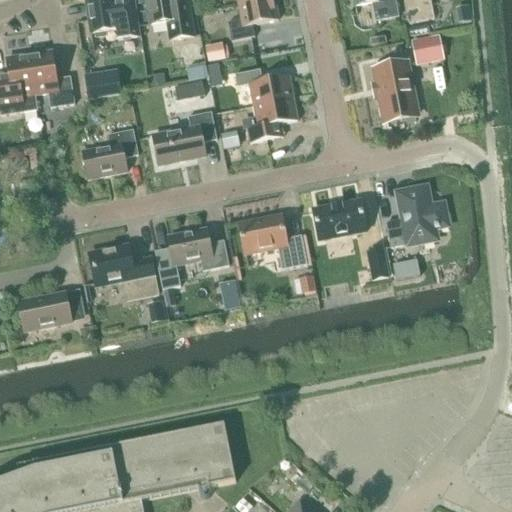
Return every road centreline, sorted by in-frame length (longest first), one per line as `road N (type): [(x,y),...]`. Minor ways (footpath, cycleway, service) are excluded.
road 1 (residential): [(0,284),(77,268),(68,223),(346,165)]
road 2 (residential): [(437,479),(487,422),(507,352),(491,182)]
road 3 (residential): [(346,165),(313,0)]
road 4 (residential): [(346,165),(436,148),(476,161),(491,182)]
